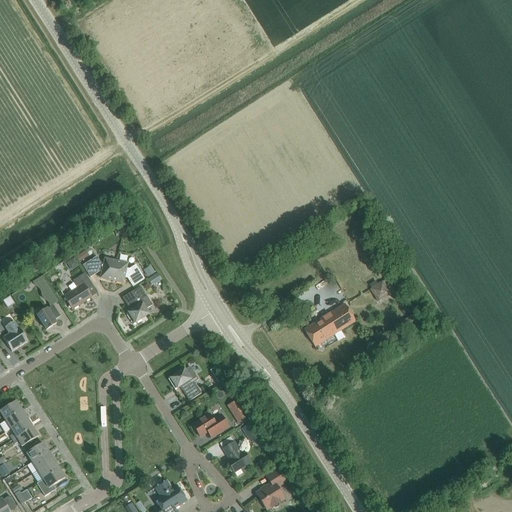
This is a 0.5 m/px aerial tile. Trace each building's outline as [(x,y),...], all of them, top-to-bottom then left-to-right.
[(112,281),(116,262),(105,260),(104,265),(101,264),(96,257),(82,266),(90,278),(99,272),(102,273),(100,279),(112,281)] [(116,262),(112,281),(123,284),(124,278),(127,278),(132,287),(144,280),(135,266),(129,270),(126,269),(127,265),(116,262)] [(147,278),(151,285),(161,279),(156,272),(147,278)] [(77,288),(64,297),(72,310),(91,297),(87,290),(93,286),(85,274),(73,281),(77,288)] [(377,303),(399,289),(396,285),(392,288),(387,279),(369,290),(377,303)] [(31,292),(35,284),(29,281),(25,289),(31,292)] [(133,325),(149,315),(146,310),(152,306),(140,288),(128,295),(131,301),(126,304),(131,311),(126,315),(133,325)] [(1,301),(7,307),(14,301),(8,295),(1,301)] [(53,305),(36,316),(46,330),(56,324),(54,321),(60,317),(53,305)] [(315,347),(355,322),(344,305),(304,330),(315,347)] [(400,337),(422,323),(415,313),(394,326),(400,337)] [(18,328),(14,322),(4,328),(8,334),(2,338),(11,352),(27,342),(18,328)] [(19,361),(15,354),(9,357),(13,364),(19,361)] [(174,391),(180,387),(189,402),(201,394),(194,383),(198,380),(190,367),(184,371),(184,370),(168,380),(174,391)] [(177,404),(186,400),(184,395),(175,398),(177,404)] [(0,413),(5,421),(21,411),(16,402),(0,411),(0,413)] [(230,411),(239,426),(241,425),(241,426),(251,420),(241,404),(230,411)] [(10,430),(27,419),(21,411),(5,421),(10,430)] [(209,415),(192,426),(199,437),(212,430),(215,435),(228,427),(220,415),(213,421),(209,415)] [(12,441),(32,428),(27,419),(10,430),(13,434),(9,437),(12,441)] [(241,430),(250,443),(261,436),(252,423),(241,430)] [(15,444),(18,442),(22,447),(38,437),(32,428),(12,441),(15,444)] [(234,443),(223,450),(230,461),(226,463),(233,474),(241,469),(241,470),(251,464),(243,452),(241,454),(234,443)] [(32,463),(48,452),(42,444),(26,454),(32,463)] [(37,472),(53,461),(48,452),(32,463),(37,472)] [(42,480),(59,470),(53,461),(37,472),(42,480)] [(53,486),(65,479),(59,470),(42,480),(43,480),(36,484),(44,497),(56,490),(53,486)] [(271,485),(256,494),(266,510),(272,507),(273,508),(276,509),(278,507),(279,504),(278,503),(284,499),(276,487),(286,481),(278,470),(266,478),(271,485)] [(162,511),(161,511),(176,511),(175,509),(186,502),(176,486),(171,490),(166,482),(155,489),(160,497),(155,500),(162,511)] [(256,482),(248,487),(251,493),(260,488),(256,482)] [(20,492),(15,495),(21,506),(32,499),(27,491),(21,494),(20,492)] [(0,500),(0,511),(9,511),(16,507),(9,496),(2,501),(1,500),(0,500)]
